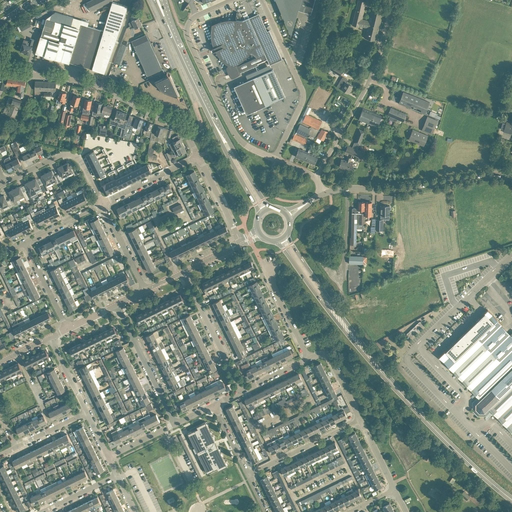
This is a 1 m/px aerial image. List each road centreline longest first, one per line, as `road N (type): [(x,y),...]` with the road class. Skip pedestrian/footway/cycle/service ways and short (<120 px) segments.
road 1 (residential): [(196,156),(173,119),(100,85),(0,71)]
road 2 (unclassified): [(274,159),(239,140),(189,43),(186,27),(198,15),(233,0)]
road 3 (secondary): [(273,241),(406,399)]
road 4 (secondary): [(406,399),(287,232)]
road 5 (unclassified): [(262,0),(302,95),(274,159)]
road 6 (residential): [(511,178),(347,189)]
road 7 (secondary): [(511,499),(406,399)]
road 8 (residential): [(175,424),(115,304)]
road 9 (residential): [(242,391),(183,272)]
road 10 (residential): [(3,181),(75,156),(101,203)]
road 11 (residential): [(247,474),(360,419)]
